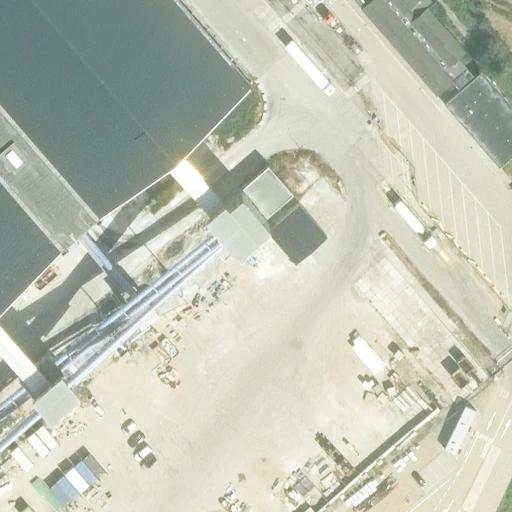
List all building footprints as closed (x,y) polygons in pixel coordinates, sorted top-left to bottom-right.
[(0,0),(0,300),(252,83),(179,0),(0,0)] [(469,82),(452,62),(464,51),(420,0),(354,0),(436,94),(451,81),(459,90),(443,103),(498,167),(511,155),(511,105),(482,70),(469,82)] [(278,208),(298,189),(270,158),(217,207),(250,243),(283,213),(278,208)] [(268,231),(295,262),(326,235),(299,204),(268,231)] [(495,376),(388,253),(354,282),(461,405),(495,376)] [(35,373),(63,412),(158,345),(149,331),(159,324),(151,313),(182,291),(171,276),(35,373)] [(476,410),(465,405),(444,448),(455,453),(476,410)]
